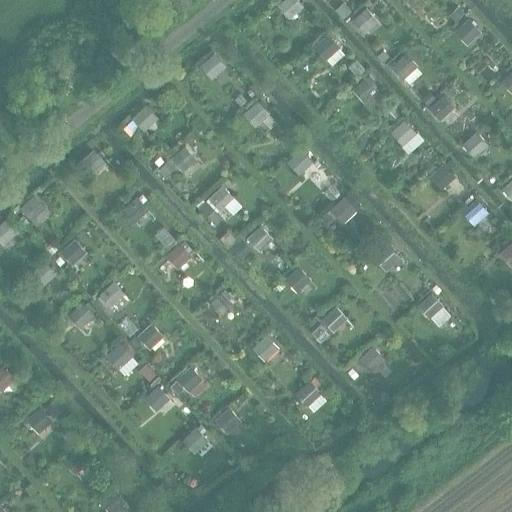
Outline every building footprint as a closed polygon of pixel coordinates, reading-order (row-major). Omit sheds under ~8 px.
[(298,0),(283,0),(277,6),(289,19),(304,6),(298,0)] [(343,2),(334,10),(343,20),(352,11),(343,2)] [(458,6),(449,15),(455,22),(465,13),(458,6)] [(366,7),(352,20),(363,33),(377,21),(366,7)] [(469,18),(454,31),(467,45),(481,31),(469,18)] [(383,50),(376,56),(382,63),(389,57),(383,50)] [(399,51),(371,76),(390,98),(418,73),(399,51)] [(214,52),(199,65),(211,79),(226,66),(214,52)] [(366,76),(352,89),(364,103),(378,89),(366,76)] [(429,91),(422,98),(428,105),(435,98),(429,91)] [(444,95),(429,108),(440,120),(454,107),(444,95)] [(257,101),(242,114),(255,128),(269,114),(257,101)] [(143,114),(120,130),(133,147),(155,132),(143,114)] [(404,119),(390,132),(409,153),(423,140),(404,119)] [(475,132),(460,145),(472,158),(487,145),(475,132)] [(184,146),(169,159),(182,172),(196,159),(184,146)] [(301,149),(286,162),(298,175),(313,162),(301,149)] [(92,150),(82,159),(95,173),(105,164),(92,150)] [(167,161),(158,170),(166,178),(174,168),(167,161)] [(444,163),(429,176),(441,190),(456,176),(444,163)] [(99,175),(77,191),(90,208),(112,192),(99,175)] [(511,178),(500,189),(511,203),(511,201),(511,178)] [(33,191),(18,205),(30,218),(45,205),(33,191)] [(348,193),(330,210),(343,224),(361,206),(348,193)] [(136,197),(122,210),(134,223),(148,210),(136,197)] [(476,199),(462,213),(474,226),(489,213),(476,199)] [(205,201),(197,209),(205,217),(213,210),(205,201)] [(5,216),(0,220),(0,239),(2,242),(17,230),(5,216)] [(260,226),(246,239),(259,252),(273,239),(260,226)] [(228,231),(219,239),(227,248),(235,240),(228,231)] [(74,236),(59,249),(71,263),(86,250),(74,236)] [(511,238),(498,251),(510,265),(511,263),(511,238)] [(241,239),(231,249),(241,260),(251,250),(241,239)] [(179,243),(165,256),(177,269),(191,256),(179,243)] [(378,244),(356,260),(369,277),(391,261),(378,244)] [(45,264),(23,280),(35,297),(57,281),(45,264)] [(298,267),(284,280),(296,293),(310,280),(298,267)] [(113,279),(98,292),(110,304),(124,291),(113,279)] [(224,290),(209,304),(220,316),(235,302),(224,290)] [(421,296),(399,311),(412,329),(434,313),(421,296)] [(81,300),(69,311),(81,324),(93,312),(81,300)] [(336,304),(322,318),(333,329),(347,316),(336,304)] [(125,317),(119,323),(129,333),(135,328),(125,317)] [(151,321),(137,334),(149,347),(163,334),(151,321)] [(266,332),(252,345),(264,359),(278,345),(266,332)] [(134,335),(128,341),(133,347),(140,341),(134,335)] [(373,343),(359,356),(371,370),(385,357),(373,343)] [(117,347),(95,363),(107,380),(129,365),(117,347)] [(145,362),(138,369),(148,379),(155,372),(145,362)] [(2,364),(0,365),(0,389),(14,377),(2,364)] [(186,371),(164,390),(178,405),(199,386),(186,371)] [(306,376),(284,392),(297,409),(319,393),(306,376)] [(157,383),(143,396),(155,409),(169,396),(157,383)] [(55,396),(44,406),(52,416),(63,406),(55,396)] [(40,405),(25,418),(37,431),(52,418),(40,405)] [(228,405),(214,418),(226,432),(241,418),(228,405)] [(196,425),(181,438),(194,451),(208,438),(196,425)] [(113,487),(98,500),(108,511),(111,511),(125,501),(113,487)]
